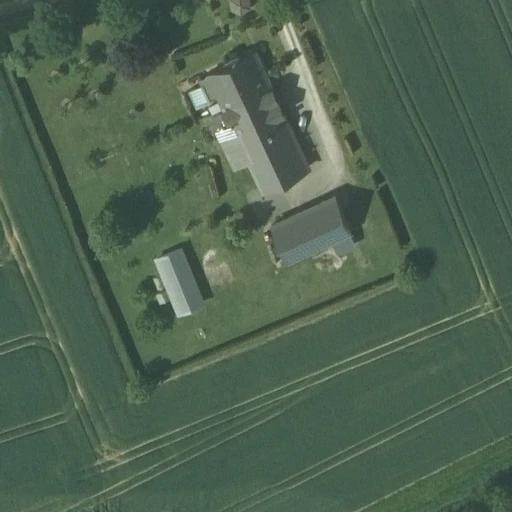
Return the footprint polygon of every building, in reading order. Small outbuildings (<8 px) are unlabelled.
[(232,0),(229,6),(246,14),(252,0),(232,0)] [(208,72),(227,113),(276,92),(255,49),(208,72)] [(310,165),(276,92),(227,113),(242,144),(230,150),(237,164),(249,158),(263,188),(310,165)] [(289,260),(355,229),(338,194),(273,225),(289,260)] [(181,250),(158,260),(180,314),(204,304),(181,250)]
